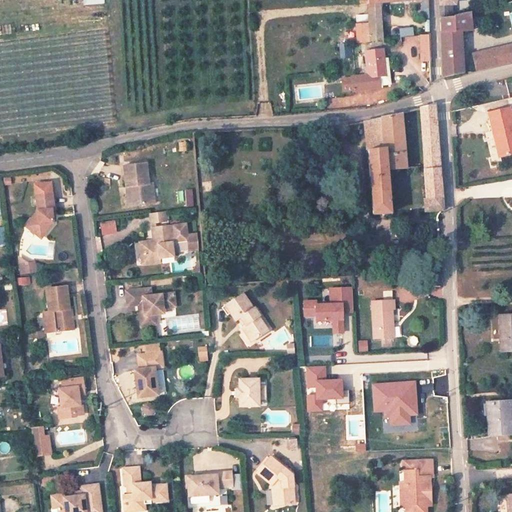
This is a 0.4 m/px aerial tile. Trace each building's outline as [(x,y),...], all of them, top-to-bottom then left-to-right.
[(428,0),(352,0),(353,6),(363,5),(363,11),(376,10),(376,3),(399,0),(417,0),(419,20),(428,19),(428,0)] [(454,1),(454,0),(439,0),(440,4),(441,19),(452,17),(451,15),(452,2),(454,1)] [(378,35),(376,10),(363,11),(364,17),(366,36),(378,35)] [(463,72),(462,29),(470,29),(469,11),(451,15),(452,17),(441,19),(441,30),(442,65),(443,76),(443,78),(463,72)] [(366,36),(364,17),(351,18),(352,38),(366,36)] [(413,28),(400,29),(401,37),(414,36),(413,28)] [(429,57),(428,35),(419,36),(420,40),(420,57),(429,57)] [(511,41),(472,51),(474,69),(511,59),(511,41)] [(349,58),(348,42),(337,43),(338,59),(349,58)] [(382,70),(379,44),(361,46),(364,71),(352,72),(353,86),(374,84),(373,71),(382,70)] [(511,150),(511,119),(509,107),(487,112),(497,154),(511,150)] [(420,111),(425,163),(425,169),(442,169),(442,148),(439,111),(420,111)] [(389,146),(390,167),(406,166),(404,122),(412,119),(412,113),(388,120),(389,146)] [(368,125),(368,147),(389,146),(388,120),(368,125)] [(390,167),(389,146),(368,147),(371,210),(392,209),(390,167)] [(154,184),(149,181),(147,162),(123,164),(125,186),(129,186),(131,205),(156,203),(154,184)] [(444,207),(442,169),(425,169),(428,208),(439,207),(444,207)] [(52,217),(51,203),(52,203),(50,176),(34,178),(36,206),(32,212),(36,215),(30,223),(41,232),(52,217)] [(176,205),(191,204),(190,188),(175,189),(176,205)] [(166,223),(165,211),(148,213),(150,226),(166,223)] [(36,215),(32,212),(25,219),(30,223),(36,215)] [(99,234),(115,232),(114,219),(98,221),(99,234)] [(173,256),(172,243),(183,243),(183,247),(192,247),(192,234),(182,235),(181,225),(150,228),(151,242),(136,243),(137,252),(134,253),(135,264),(156,262),(156,258),(173,256)] [(34,272),(34,260),(17,260),(17,272),(34,272)] [(318,303),(307,303),(307,318),(318,317),(319,322),(336,322),(336,334),(345,334),(344,314),(355,313),(354,288),(332,289),(333,306),(318,306),(318,303)] [(68,312),(65,289),(45,291),(48,315),(52,315),(54,333),(73,331),(72,314),(71,312),(68,312)] [(235,313),(241,323),(238,324),(250,344),(269,332),(259,315),(261,313),(256,304),(253,305),(244,290),(226,303),(227,306),(223,309),(227,315),(231,313),(232,315),(235,313)] [(173,313),(170,295),(149,297),(148,291),(124,295),(126,309),(138,308),(139,317),(134,318),(136,333),(152,331),(150,316),(173,313)] [(392,324),(391,310),(393,310),(393,301),(372,302),(375,342),(390,341),(389,324),(392,324)] [(511,348),(511,310),(499,311),(501,349),(511,348)] [(206,360),(205,346),(196,346),(197,361),(206,360)] [(155,403),(152,369),(160,368),(159,359),(136,361),(138,376),(132,377),(135,406),(155,403)] [(341,380),(325,381),(325,368),(308,368),(308,386),(317,385),(317,396),(308,396),(309,411),(322,410),(321,398),(341,397),(341,380)] [(259,376),(241,376),(241,388),(237,388),(237,400),(241,400),(241,410),(260,410),(260,400),(265,400),(265,386),(260,386),(259,376)] [(79,420),(79,398),(82,398),(80,382),(57,385),(58,392),(53,393),(55,413),(51,414),(52,424),(70,422),(71,420),(79,420)] [(417,414),(415,382),(372,385),(374,412),(384,411),(385,416),(390,416),(391,424),(410,423),(409,415),(417,414)] [(511,435),(511,413),(511,414),(510,405),(492,405),(493,437),(511,435)] [(47,459),(44,441),(27,443),(30,461),(47,459)] [(430,490),(430,479),(433,479),(432,461),(404,462),(404,472),(405,472),(405,488),(400,488),(401,508),(406,508),(405,511),(425,511),(426,508),(431,508),(431,496),(427,496),(427,490),(430,490)] [(295,511),(296,511),(295,484),(272,464),(258,480),(273,493),(273,511),(295,511)] [(119,511),(142,511),(142,506),(151,506),(151,508),(159,508),(159,503),(163,503),(163,491),(151,491),(151,487),(138,487),(137,470),(121,470),(121,489),(124,489),(124,499),(119,499),(119,511)] [(248,499),(246,479),(230,480),(230,499),(248,499)] [(230,499),(230,480),(217,481),(217,485),(189,487),(189,508),(218,507),(218,500),(230,500),(230,499)] [(97,511),(94,487),(78,489),(79,498),(61,500),(60,497),(48,499),(49,509),(48,509),(47,511),(97,511)]
